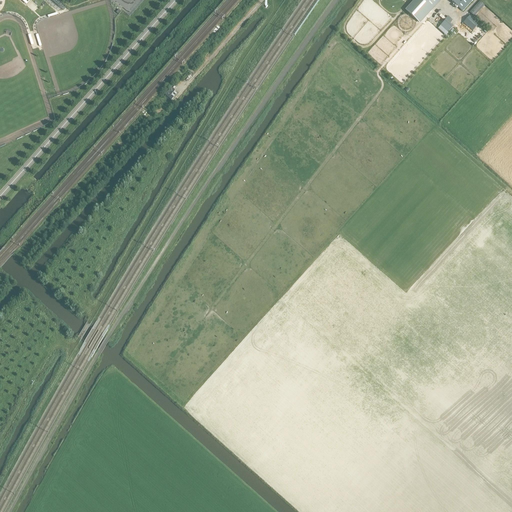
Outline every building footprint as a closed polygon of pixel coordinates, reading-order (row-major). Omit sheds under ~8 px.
[(414,0),(406,10),(419,22),(439,0),(414,0)] [(450,0),(464,13),(475,0),(450,0)] [(480,0),(470,12),(474,16),(485,5),(480,0)] [(446,19),(438,28),(446,35),(454,27),(446,19)] [(171,100),(173,98),(171,95),(173,93),(175,91),(171,87),(165,95),(171,100)]
